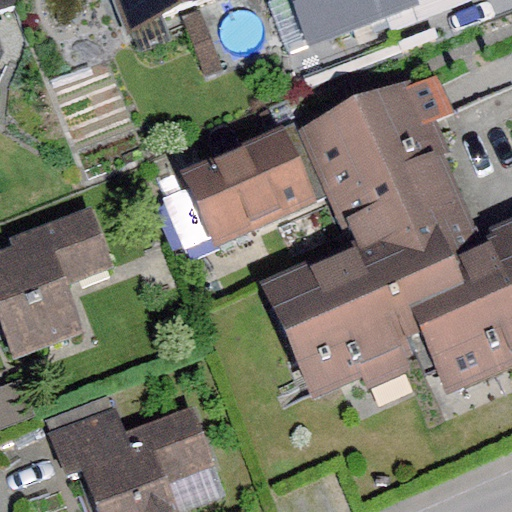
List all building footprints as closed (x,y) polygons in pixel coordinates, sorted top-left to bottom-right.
[(0,0),(0,14),(20,6),(17,0),(0,0)] [(124,0),(136,29),(209,0),(124,0)] [(294,0),(312,47),(387,18),(410,9),(412,14),(434,6),(431,0),(294,0)] [(431,0),(434,6),(412,14),(410,9),(387,18),(393,32),(475,0),(431,0)] [(203,75),(219,69),(200,20),(184,26),(203,75)] [(362,257),(270,298),(298,362),(314,397),(429,347),(445,383),(507,356),(511,365),(511,364),(511,245),(449,273),(430,229),(458,217),(405,98),(310,140),(362,257)] [(192,187),(219,246),(324,199),(297,140),(192,187)] [(19,258),(0,264),(0,321),(14,359),(81,334),(63,286),(109,269),(91,221),(16,249),(19,258)] [(0,396),(0,428),(30,418),(19,389),(0,396)] [(113,419),(55,442),(68,477),(83,472),(98,511),(174,511),(159,473),(206,455),(191,419),(123,445),(113,419)]
